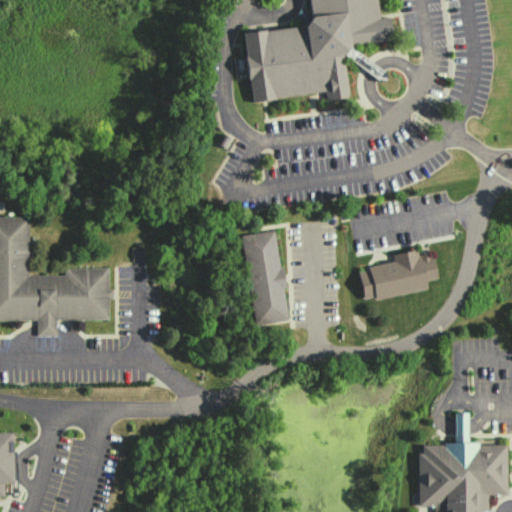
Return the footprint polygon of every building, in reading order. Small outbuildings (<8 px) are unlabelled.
[(249,100),(323,92),(324,100),(347,98),(341,45),(391,40),(388,16),(378,17),(375,0),(306,0),(309,24),(241,32),(249,100)] [(0,319),(35,319),(35,335),(55,335),(55,319),(107,318),(107,267),(62,268),(62,275),(27,275),(27,216),(0,216),(0,319)] [(239,235),(253,324),(287,319),(273,230),(239,235)] [(426,289),(424,280),(435,278),(432,257),(424,258),(423,253),(415,254),(414,249),(390,254),(392,263),(356,269),(361,300),(426,289)] [(505,443),(465,443),(466,412),(453,412),(452,444),(420,443),(420,452),(416,452),(415,505),(431,505),(431,511),(488,511),(488,509),(486,509),(486,494),(505,494),(505,443)] [(0,432),(0,496),(3,497),(2,482),(12,482),(11,432),(0,432)]
